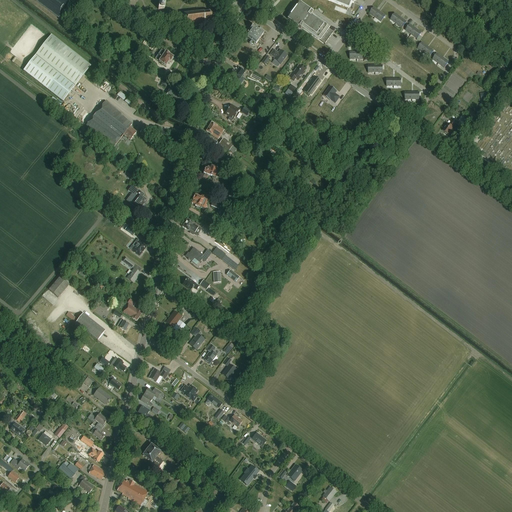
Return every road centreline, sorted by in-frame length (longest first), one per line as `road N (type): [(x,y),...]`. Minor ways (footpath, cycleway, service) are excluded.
road 1 (secondary): [(143,336),(204,81),(239,0)]
road 2 (unclassified): [(291,447),(143,336)]
road 3 (secondary): [(102,511),(143,336)]
road 4 (unclassified): [(511,201),(411,126)]
